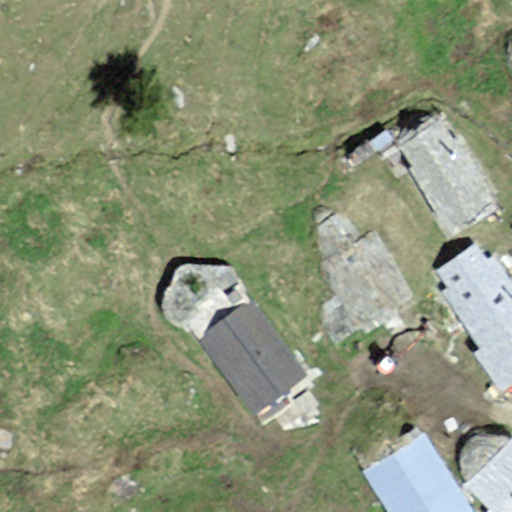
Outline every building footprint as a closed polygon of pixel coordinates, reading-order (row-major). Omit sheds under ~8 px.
[(465,231),(509,200),(449,117),(405,148),(465,231)] [(430,292),(379,231),(336,267),(387,328),(430,292)] [(511,270),(483,235),(441,269),(509,353),(511,349),(511,270)] [(213,340),(275,415),(324,375),(262,300),(213,340)] [(431,426),(375,465),(408,511),(477,511),(487,506),(431,426)] [(511,440),(477,477),(511,510),(511,440)]
